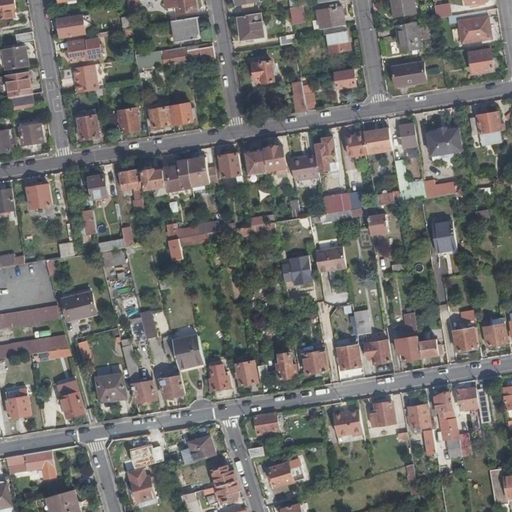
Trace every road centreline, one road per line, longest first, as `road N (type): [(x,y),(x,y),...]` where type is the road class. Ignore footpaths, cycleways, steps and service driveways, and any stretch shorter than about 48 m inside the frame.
road 1 (unclassified): [(511,366),(231,416)]
road 2 (unclassified): [(64,162),(238,133)]
road 3 (unclassified): [(35,0),(64,162)]
road 4 (unclassified): [(238,133),(379,110)]
road 5 (unclassified): [(231,416),(94,434)]
road 6 (unclassified): [(238,133),(216,0)]
road 7 (unclassified): [(379,110),(511,88)]
